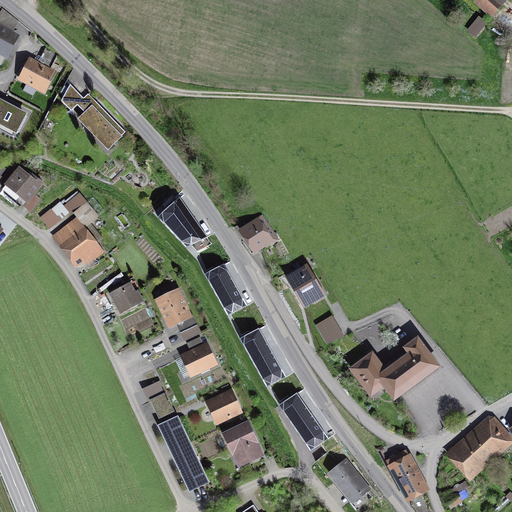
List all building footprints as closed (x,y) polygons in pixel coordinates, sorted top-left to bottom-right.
[(476,0),(492,14),(504,0),(476,0)] [(19,21),(3,9),(0,13),(0,52),(7,56),(16,37),(12,35),(19,21)] [(477,21),(469,31),(475,36),(483,26),(477,21)] [(50,71),(58,56),(47,49),(38,65),(31,61),(21,79),(44,91),(53,73),(50,71)] [(66,82),(70,86),(61,101),(71,112),(77,105),(85,114),(81,118),(109,147),(125,132),(70,75),(66,82)] [(18,133),(27,116),(0,101),(0,129),(3,125),(18,133)] [(4,189),(23,205),(41,184),(32,177),(30,180),(19,171),(18,172),(14,169),(11,170),(6,175),(12,180),(4,189)] [(158,218),(187,248),(207,237),(179,198),(158,218)] [(52,210),(58,217),(66,210),(60,203),(52,210)] [(57,234),(77,260),(86,253),(92,260),(103,252),(84,228),(98,217),(86,203),(77,212),(80,215),(57,234)] [(42,217),(49,226),(58,219),(50,210),(42,217)] [(243,234),(253,250),(263,243),(267,248),(277,241),(261,217),(256,221),(258,224),(243,234)] [(224,265),(205,275),(228,317),(247,306),(224,265)] [(285,278),(303,309),(305,308),(303,304),(320,295),(311,281),(317,277),(314,273),(311,275),(308,269),(290,279),(289,276),(285,278)] [(111,294),(121,313),(143,301),(137,292),(135,293),(130,284),(111,294)] [(189,316),(177,291),(158,301),(170,326),(189,316)] [(334,318),(316,327),(327,348),(345,339),(334,318)] [(259,329),(240,340),(267,388),(286,377),(259,329)] [(371,394),(384,385),(394,398),(436,366),(417,340),(406,348),(411,354),(386,373),(372,354),(352,369),(371,394)] [(215,364),(206,345),(183,356),(192,375),(215,364)] [(152,401),(165,395),(159,382),(146,388),(152,401)] [(240,411),(231,393),(208,403),(217,422),(240,411)] [(297,394),(279,406),(310,451),(328,439),(297,394)] [(165,395),(152,401),(159,417),(172,411),(165,395)] [(496,449),(498,451),(503,445),(502,444),(511,435),(495,418),(456,454),(472,471),(496,449)] [(177,420),(161,427),(190,489),(206,481),(177,420)] [(261,455),(247,424),(225,434),(239,465),(261,455)] [(424,488),(405,452),(388,445),(379,449),(390,469),(395,467),(410,496),(424,488)] [(364,504),(358,496),(367,489),(346,462),(331,474),(353,501),(350,503),(356,511),(364,504)] [(445,494),(452,505),(461,500),(457,493),(459,491),(461,494),(471,488),(466,480),(445,494)] [(429,511),(424,491),(413,497),(411,507),(414,511),(429,511)]
